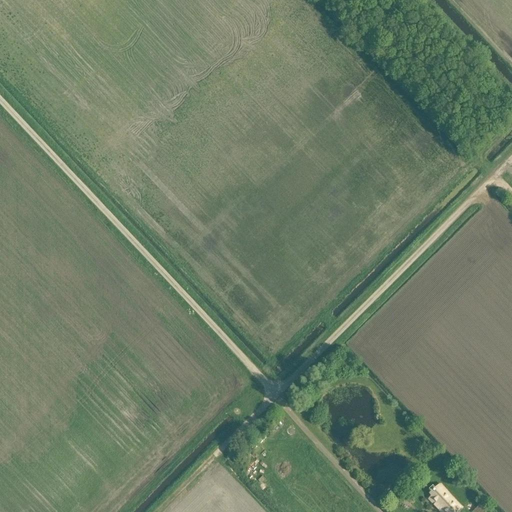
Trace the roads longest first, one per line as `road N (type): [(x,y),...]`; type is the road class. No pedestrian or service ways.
road 1 (unclassified): [(274,396),(0,101)]
road 2 (unclassified): [(274,396),(495,176)]
road 3 (unclassified): [(166,511),(274,396)]
road 4 (unclassified): [(382,511),(274,396)]
